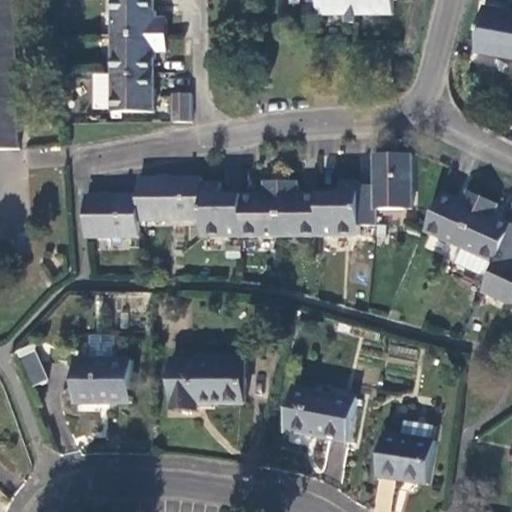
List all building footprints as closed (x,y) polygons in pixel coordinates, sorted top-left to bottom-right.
[(0,0),(0,147),(16,147),(14,24),(18,24),(17,0),(0,0)] [(151,16),(150,0),(109,0),(110,110),(151,110),(151,51),(163,51),(163,16),(151,16)] [(307,0),(308,1),(317,0),(318,12),(346,12),(346,21),(354,21),(354,12),(393,12),(393,0),(307,0)] [(511,58),(511,11),(483,7),(477,53),(511,58)] [(170,92),(170,120),(189,121),(190,92),(170,92)] [(137,193),(84,193),(84,236),(138,235),(137,218),(200,218),(201,235),(360,234),(360,224),(375,224),(374,207),(411,206),(411,152),(374,152),(374,190),(360,190),(359,181),(340,181),(340,194),(297,194),(297,182),(264,182),(264,194),(220,195),(220,182),(200,182),(200,177),(136,177),(137,193)] [(484,288),(511,301),(511,221),(492,213),(498,202),(467,188),(462,199),(443,190),(426,230),(496,262),(484,288)] [(30,387),(47,382),(35,344),(17,350),(30,387)] [(135,404),(135,361),(77,360),(77,403),(135,404)] [(247,403),(246,360),(175,361),(176,409),(201,409),(201,403),(247,403)] [(296,388),(287,431),(351,443),(359,400),(296,388)] [(386,433),(380,477),(432,484),(438,440),(434,440),(436,425),(405,420),(403,435),(386,433)]
